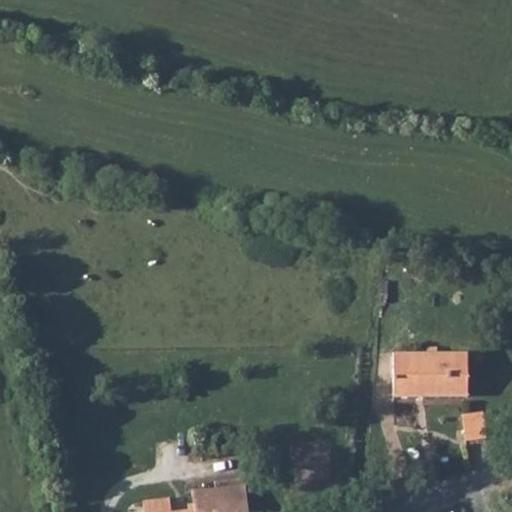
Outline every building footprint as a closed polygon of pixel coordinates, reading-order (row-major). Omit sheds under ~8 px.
[(467,350),(392,346),(390,391),(464,395),(467,350)] [(488,413),(467,411),(465,437),(485,439),(488,413)] [(219,458),(237,453),(230,428),(212,431),(211,436),(204,434),(201,439),(168,446),(170,455),(160,458),(161,464),(202,455),(205,458),(208,460),(211,460),(215,458),(216,457),(218,456),(219,458)] [(249,511),(248,488),(243,472),(199,478),(201,491),(193,492),(194,498),(196,511),(249,511)] [(196,511),(194,498),(145,504),(145,511),(196,511)]
